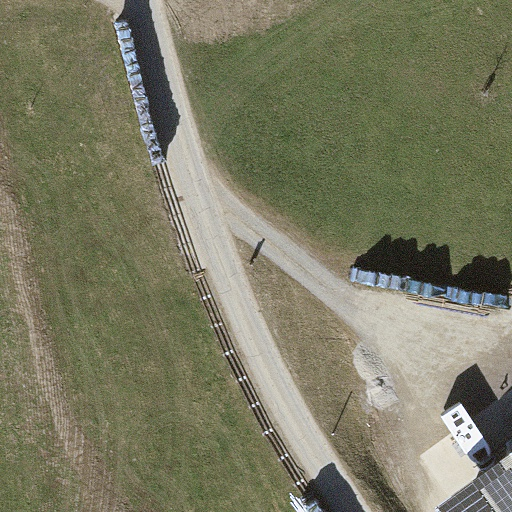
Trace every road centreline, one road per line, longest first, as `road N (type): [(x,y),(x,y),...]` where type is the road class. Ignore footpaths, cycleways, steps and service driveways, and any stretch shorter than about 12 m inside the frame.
road 1 (residential): [(141,0),(202,209),(266,380),(344,511)]
road 2 (track): [(202,209),(365,308),(465,422)]
